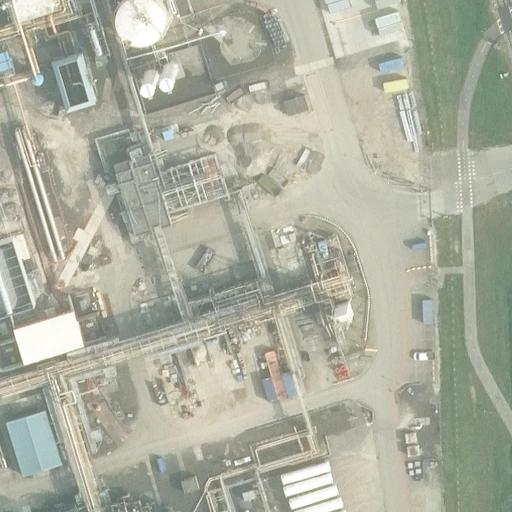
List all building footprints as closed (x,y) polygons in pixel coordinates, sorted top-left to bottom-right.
[(14,0),(34,49),(41,46),(39,40),(57,33),(65,52),(52,57),(71,109),(101,98),(97,88),(106,85),(103,77),(94,80),(77,37),(96,30),(90,15),(98,12),(93,0),(14,0)] [(162,23),(163,18),(162,12),(160,7),(156,2),(153,0),(124,0),(121,4),(118,9),(117,15),(117,21),(118,26),(121,31),(125,35),(130,38),(135,40),(141,41),(147,39),(152,37),(156,33),(160,29),(162,23)] [(362,0),(373,37),(391,32),(395,47),(406,43),(394,0),(362,0)] [(394,142),(419,140),(415,92),(390,94),(394,142)] [(309,111),(304,96),(283,103),(288,118),(309,111)] [(279,132),(248,141),(261,185),(292,176),(279,132)] [(227,196),(224,185),(232,182),(223,153),(215,155),(214,153),(212,154),(210,149),(154,166),(153,162),(148,163),(145,152),(134,155),(128,136),(102,143),(111,174),(116,173),(135,236),(171,225),(168,214),(227,196)] [(0,309),(38,297),(19,241),(0,247),(0,309)] [(72,311),(12,330),(22,365),(83,346),(72,311)] [(347,380),(337,347),(324,352),(335,384),(347,380)] [(7,422),(25,476),(64,464),(47,411),(7,422)] [(195,478),(187,480),(181,482),(184,494),(198,490),(195,478)] [(256,498),(254,490),(242,494),(244,501),(256,498)]
